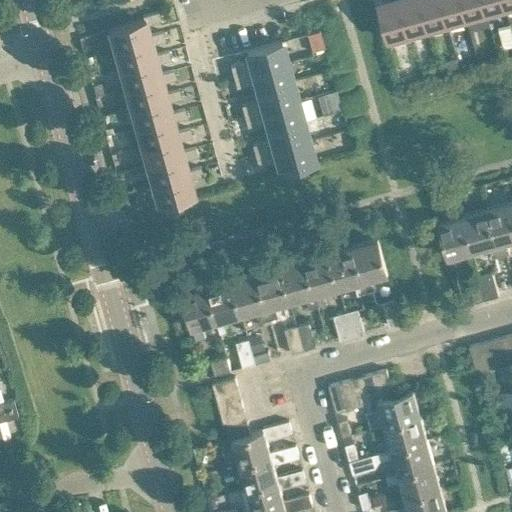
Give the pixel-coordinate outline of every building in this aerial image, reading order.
[(399,0),(374,0),(375,4),(379,3),(388,38),(408,32),(399,0)] [(420,0),(399,0),(408,32),(428,27),(420,0)] [(441,0),(420,0),(428,27),(448,22),(441,0)] [(462,0),(441,0),(448,22),(467,17),(462,0)] [(482,0),(462,0),(467,17),(486,12),(482,0)] [(503,0),(482,0),(486,12),(506,6),(503,0)] [(159,19),(157,10),(144,14),(144,17),(109,27),(114,47),(150,38),(149,33),(146,23),(159,19)] [(165,39),(162,29),(149,33),(150,38),(114,47),(120,67),(155,57),(154,53),(152,43),(165,39)] [(287,60),(281,39),(246,49),(249,59),(229,65),(232,75),(287,60)] [(170,58),(168,49),(154,53),(155,57),(120,67),(125,87),(161,76),(160,72),(157,62),(170,58)] [(292,80),(287,60),(232,75),(235,87),(255,81),(257,90),(292,80)] [(173,68),(160,72),(161,76),(125,87),(131,105),(166,95),(165,91),(162,81),(175,78),(173,68)] [(297,99),(292,80),(257,90),(260,99),(241,104),(244,115),(297,99)] [(181,97),(178,88),(165,91),(166,95),(131,105),(136,125),(172,116),(171,111),(168,101),(181,97)] [(335,90),(318,95),(323,114),(341,109),(335,90)] [(303,120),(297,99),(244,115),(247,126),(266,121),(268,129),(303,120)] [(186,116),(183,107),(171,111),(172,116),(136,125),(141,143),(177,134),(176,130),(173,120),(186,116)] [(121,137),(132,134),(128,119),(118,122),(121,137)] [(308,139),(303,120),(268,129),(271,138),(252,144),(255,154),(308,139)] [(189,126),(176,130),(177,134),(141,143),(146,163),(182,153),(181,150),(178,139),(191,136),(189,126)] [(314,160),(308,139),(255,154),(258,165),(277,160),(279,169),(314,160)] [(194,146),(181,150),(182,153),(146,163),(152,183),(188,172),(187,169),(184,159),(197,155),(194,146)] [(200,165),(187,169),(188,172),(152,183),(157,203),(193,193),(189,178),(202,174),(200,165)] [(511,238),(511,199),(488,207),(501,255),(510,252),(508,245),(506,246),(505,241),(511,238)] [(501,255),(488,207),(463,213),(473,249),(491,244),(492,250),(490,250),(492,257),(501,255)] [(473,249),(463,213),(439,220),(452,268),(462,265),(460,259),(458,259),(457,254),(473,249)] [(388,273),(378,237),(354,244),(368,291),(377,289),(373,277),(388,273)] [(368,291),(354,244),(331,250),(340,286),(356,282),(359,294),(368,291)] [(340,286),(331,250),(306,257),(319,305),(328,302),(326,295),(325,296),(324,290),(340,286)] [(319,305),(306,257),(282,264),(292,299),(307,295),(310,307),(319,305)] [(292,299),(282,264),(258,270),(271,318),(279,316),(277,309),(275,309),(274,304),(292,299)] [(271,318),(258,270),(233,277),(243,312),(258,309),(261,321),(271,318)] [(493,271),(480,274),(487,298),(500,295),(493,271)] [(487,298),(480,274),(468,278),(475,302),(487,298)] [(243,312),(233,277),(209,284),(218,319),(221,332),(231,329),(229,322),(227,323),(226,317),(243,312)] [(218,319),(209,284),(184,291),(197,339),(206,336),(203,324),(218,319)] [(402,322),(395,297),(383,301),(389,325),(402,322)] [(358,308),(347,311),(353,335),(365,332),(358,308)] [(353,335),(347,311),(334,315),(341,338),(353,335)] [(310,321),(297,325),(304,348),(316,345),(310,321)] [(304,348),(297,325),(286,328),(292,352),(304,348)] [(511,361),(504,334),(492,338),(500,364),(509,362),(511,361)] [(257,362),(254,353),(250,337),(237,341),(243,365),(257,362)] [(500,364),(492,338),(481,341),(489,367),(500,364)] [(489,367),(481,341),(469,344),(477,371),(489,367)] [(257,362),(271,358),(269,349),(254,353),(257,362)] [(216,373),(231,368),(227,354),(212,358),(216,373)] [(394,394),(387,367),(375,370),(383,397),(394,394)] [(383,397),(375,370),(363,373),(371,400),(383,397)] [(371,400),(363,373),(352,377),(359,404),(366,402),(371,400)] [(239,387),(236,375),(213,381),(216,393),(239,387)] [(359,404),(352,377),(340,380),(348,407),(359,404)] [(348,407),(340,380),(329,383),(336,410),(348,407)] [(242,398),(239,387),(216,393),(219,404),(242,398)] [(414,389),(394,394),(383,397),(371,400),(366,402),(368,409),(381,406),(385,423),(421,413),(414,389)] [(0,410),(16,406),(13,397),(0,401),(0,410)] [(245,409),(242,398),(219,404),(222,415),(245,409)] [(0,433),(0,419),(18,414),(16,406),(0,410),(0,439),(1,439),(0,433)] [(248,420),(245,409),(222,415),(226,427),(248,420)] [(427,438),(421,413),(385,423),(373,426),(375,434),(388,431),(390,439),(378,444),(380,451),(427,438)] [(348,416),(339,419),(344,434),(352,432),(348,416)] [(267,438),(293,430),(289,418),(263,426),(264,428),(251,431),(252,432),(234,437),(241,461),(271,453),(270,450),(267,438)] [(252,432),(251,431),(248,420),(226,427),(229,438),(234,437),(252,432)] [(434,462),(427,438),(380,451),(359,457),(351,459),(354,471),(376,465),(379,459),(395,455),(399,472),(434,462)] [(355,440),(346,443),(351,459),(359,457),(355,440)] [(274,462),(300,455),(296,443),(270,450),(271,453),(241,461),(248,486),(278,477),(277,475),(274,462)] [(441,486),(434,462),(399,472),(387,475),(389,483),(401,479),(406,495),(441,486)] [(280,486),(306,479),(303,467),(277,475),(278,477),(248,486),(254,510),(285,501),(284,498),(280,486)] [(441,486),(406,495),(394,499),(396,507),(408,504),(410,511),(444,511),(448,511),(441,486)] [(369,489),(360,492),(364,507),(373,504),(369,489)] [(287,511),(313,503),(310,491),(284,498),(285,501),(254,510),(246,511),(287,511)]
